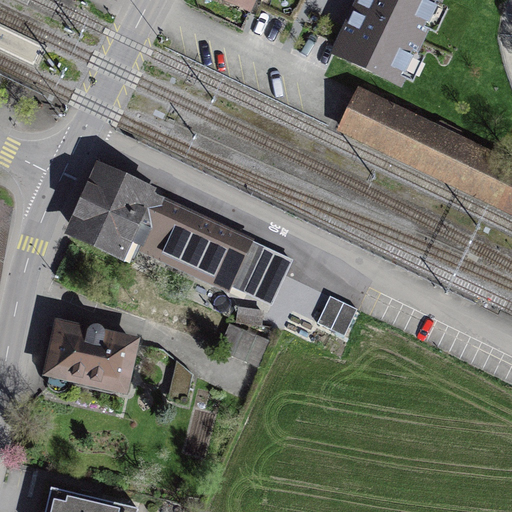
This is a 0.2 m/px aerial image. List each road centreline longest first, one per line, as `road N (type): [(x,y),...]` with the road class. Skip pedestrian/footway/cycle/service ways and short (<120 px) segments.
road 1 (tertiary): [(60,178),(31,244),(0,391)]
road 2 (tertiary): [(150,0),(60,178)]
